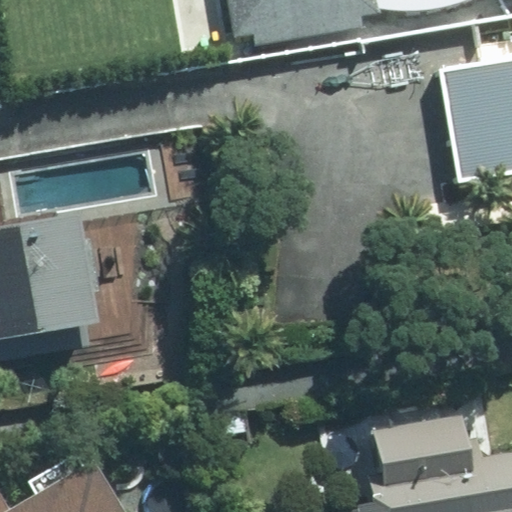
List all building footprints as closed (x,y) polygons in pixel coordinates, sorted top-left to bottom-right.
[(229,0),(236,37),(249,35),(251,46),(361,27),(358,10),(373,8),(371,0),(229,0)] [(511,172),(511,51),(445,63),(465,180),(511,172)] [(0,323),(106,306),(87,197),(0,212),(0,323)] [(329,503),(330,511),(511,511),(511,443),(487,448),(479,397),(380,414),(389,465),(371,468),(375,495),(329,503)] [(0,511),(142,511),(101,446),(86,455),(82,448),(40,474),(44,480),(13,499),(0,478),(0,511)]
